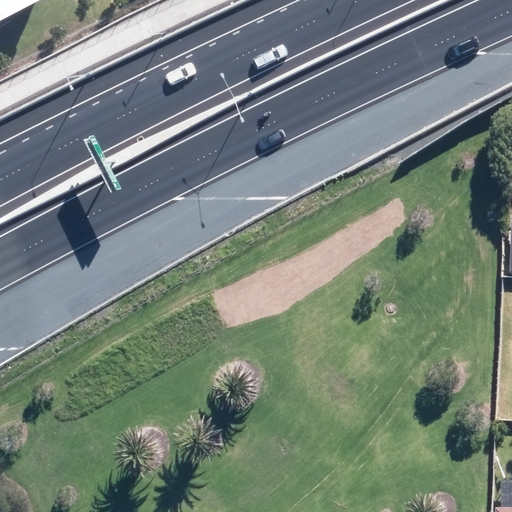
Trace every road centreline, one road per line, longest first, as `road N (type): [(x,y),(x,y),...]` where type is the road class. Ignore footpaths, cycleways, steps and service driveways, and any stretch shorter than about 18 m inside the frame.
road 1 (motorway): [(511,9),(0,262)]
road 2 (motorway): [(0,179),(353,0)]
